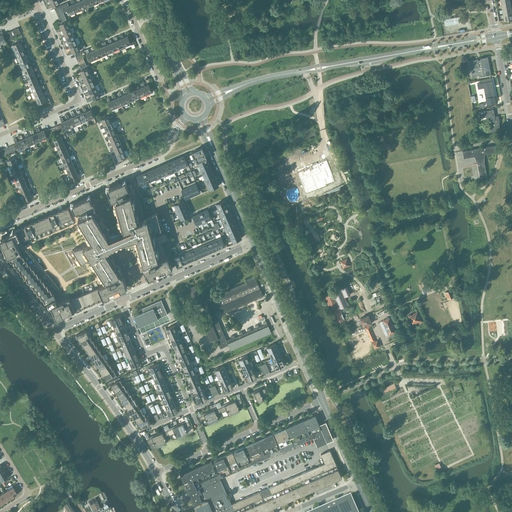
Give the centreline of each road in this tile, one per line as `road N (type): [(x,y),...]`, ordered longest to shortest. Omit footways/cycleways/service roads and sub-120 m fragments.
road 1 (residential): [(0,223),(159,154),(186,116)]
road 2 (residential): [(0,134),(79,100),(39,7)]
road 3 (unclassified): [(322,400),(251,243)]
road 4 (residential): [(192,410),(163,348),(147,355),(122,301)]
road 5 (residential): [(251,243),(122,301)]
road 6 (residential): [(133,437),(52,331)]
